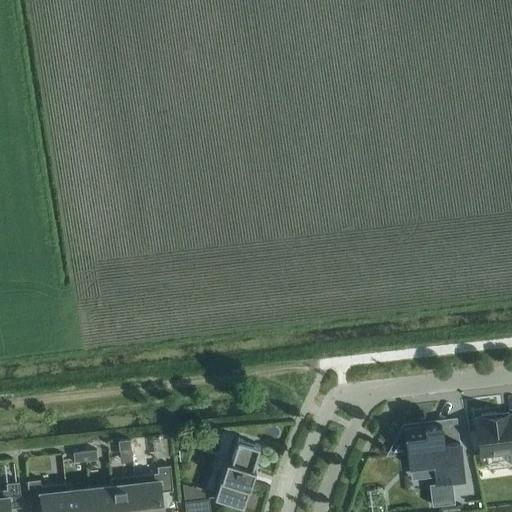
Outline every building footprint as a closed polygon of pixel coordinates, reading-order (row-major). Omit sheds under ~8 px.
[(480,418),(476,419),(480,455),(511,450),(511,414),(496,417),(495,413),(480,414),(480,418)] [(463,481),(458,441),(443,443),(440,423),(405,427),(392,450),(407,449),(410,467),(434,464),(436,484),(429,485),(431,506),(454,503),(452,482),(463,481)] [(226,459),(214,497),(225,501),(226,498),(241,503),(247,484),(249,485),(254,468),(252,467),(259,446),(237,439),(231,460),(226,459)] [(117,441),(118,451),(130,449),(129,440),(117,441)] [(96,450),(84,451),(85,461),(97,460),(96,450)] [(85,461),(84,451),(72,452),(74,462),(85,461)] [(157,472),(133,475),(136,511),(161,511),(160,491),(172,490),(169,465),(157,466),(157,472)] [(109,478),(110,485),(111,485),(113,511),(136,511),(133,475),(109,478)] [(67,511),(65,490),(66,490),(65,482),(40,485),(39,479),(27,480),(29,506),(41,504),(42,511),(67,511)] [(7,489),(0,489),(0,511),(9,511),(9,508),(21,507),(19,481),(6,483),(7,489)] [(113,511),(111,485),(110,485),(88,487),(90,511),(113,511)] [(90,511),(88,487),(66,490),(65,490),(67,511),(90,511)] [(209,511),(208,497),(184,500),(185,511),(209,511)]
